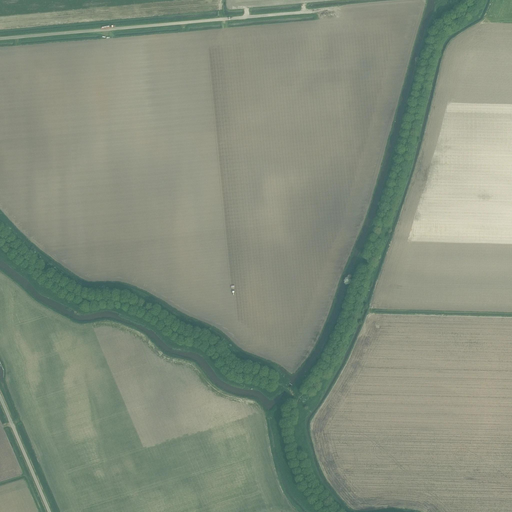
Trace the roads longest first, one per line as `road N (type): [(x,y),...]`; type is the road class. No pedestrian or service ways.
road 1 (unclassified): [(0,38),(310,11)]
road 2 (unclassified): [(50,511),(0,388)]
